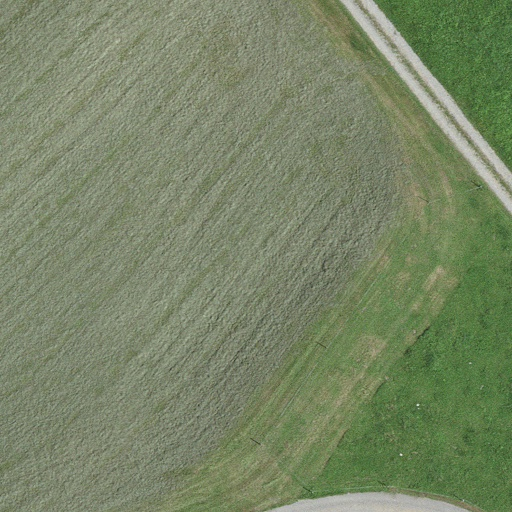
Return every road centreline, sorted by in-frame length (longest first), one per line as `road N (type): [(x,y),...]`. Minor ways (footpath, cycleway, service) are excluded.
road 1 (track): [(366,0),(511,184)]
road 2 (track): [(296,511),(354,502),(447,511)]
